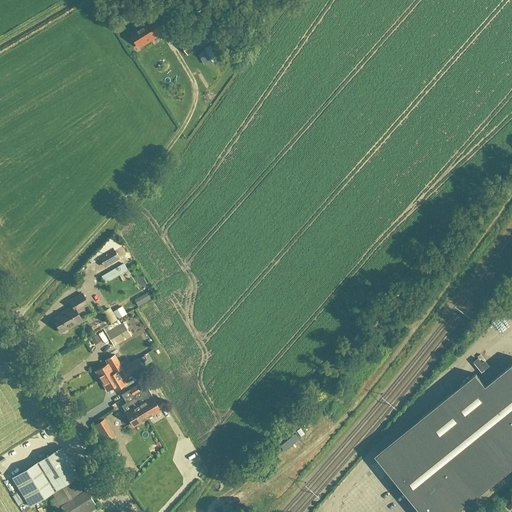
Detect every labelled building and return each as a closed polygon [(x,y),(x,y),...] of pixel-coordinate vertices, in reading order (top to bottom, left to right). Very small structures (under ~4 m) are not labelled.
[(199,11),(205,8),(201,0),(194,0),(199,11)] [(134,44),(136,44),(137,43),(138,44),(141,42),(142,45),(161,33),(153,21),(132,34),(133,37),(132,38),(132,40),(134,44)] [(182,45),(188,55),(208,42),(202,32),(182,45)] [(104,266),(118,258),(112,248),(99,256),(104,266)] [(104,275),(110,284),(130,271),(124,262),(104,275)] [(76,311),(88,304),(82,293),(69,301),(73,306),(66,310),(67,311),(53,319),(61,332),(82,320),(76,311)] [(112,312),(117,320),(126,314),(122,306),(112,312)] [(103,329),(114,347),(131,336),(123,323),(121,324),(118,320),(103,329)] [(153,358),(164,353),(160,345),(149,351),(153,358)] [(123,368),(102,381),(108,390),(113,387),(115,391),(127,384),(124,377),(131,373),(133,376),(145,369),(143,366),(151,361),(147,354),(133,362),(123,368)] [(96,371),(102,381),(123,368),(115,355),(106,361),(108,364),(96,371)] [(482,372),(489,366),(485,361),(482,364),(478,359),(474,362),(482,372)] [(420,511),(458,511),(511,468),(511,364),(485,386),(476,374),(416,422),(439,450),(397,483),(420,511)] [(135,398),(147,417),(148,417),(149,417),(152,416),(152,414),(161,409),(147,386),(139,391),(136,386),(125,393),(129,399),(134,396),(135,398)] [(114,404),(125,399),(121,391),(111,396),(114,404)] [(146,418),(147,417),(135,398),(127,403),(126,403),(122,406),(126,413),(125,413),(133,426),(141,421),(143,421),(146,419),(146,418)] [(96,425),(107,442),(116,437),(105,419),(96,425)] [(51,493),(73,480),(79,476),(61,447),(33,465),(12,478),(30,507),(51,493)] [(189,455),(196,468),(203,465),(197,451),(189,455)] [(82,494),(74,480),(53,493),(63,511),(82,511),(95,504),(87,491),(82,494)]
